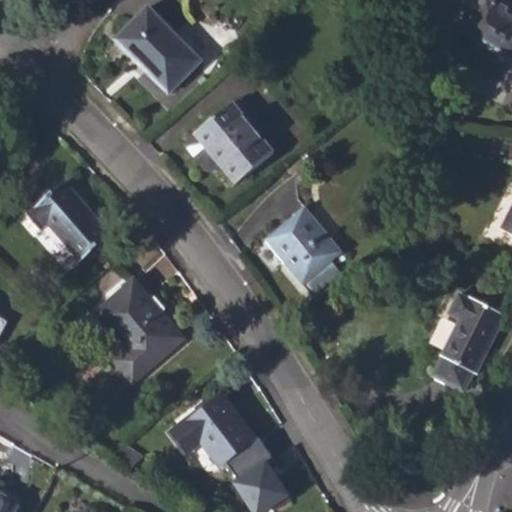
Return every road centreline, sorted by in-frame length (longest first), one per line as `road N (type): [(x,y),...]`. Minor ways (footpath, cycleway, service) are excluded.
road 1 (residential): [(369,511),(240,304),(56,77)]
road 2 (residential): [(171,511),(52,447),(0,407)]
